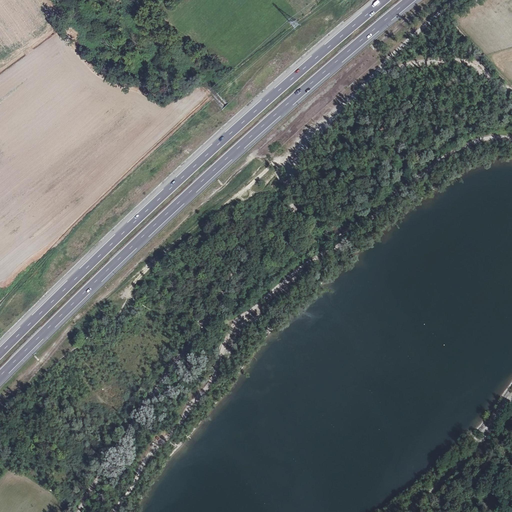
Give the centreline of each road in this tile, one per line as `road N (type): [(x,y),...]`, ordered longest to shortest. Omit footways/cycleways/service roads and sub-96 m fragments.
road 1 (track): [(511,137),(457,147),(241,316),(179,426),(149,454),(113,511)]
road 2 (motorway): [(0,376),(237,148),(409,0)]
road 3 (motorway): [(384,0),(230,133),(0,353)]
road 4 (track): [(511,87),(495,86),(461,61),(416,61),(373,76),(308,136)]
road 5 (track): [(201,323),(91,480),(78,511)]
road 6 (track): [(201,323),(289,213),(292,170),(308,136)]
road 7 (track): [(398,511),(462,459),(511,397)]
